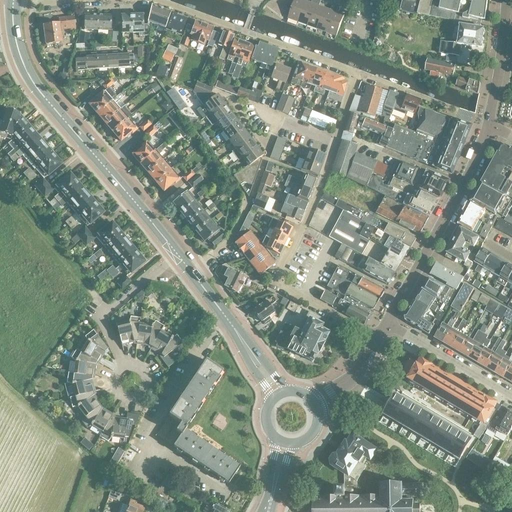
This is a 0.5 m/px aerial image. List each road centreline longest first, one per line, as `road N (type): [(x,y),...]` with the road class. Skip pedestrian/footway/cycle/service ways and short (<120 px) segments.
road 1 (residential): [(377,337),(276,288),(333,143)]
road 2 (primary): [(177,255),(21,62)]
road 3 (residential): [(228,496),(151,447),(151,429),(223,315)]
road 4 (residential): [(387,324),(488,122)]
road 5 (residential): [(157,0),(356,72)]
road 6 (residential): [(511,396),(387,324)]
road 7 (residential): [(123,368),(99,318),(157,271)]
road 8 (residential): [(506,0),(488,122)]
